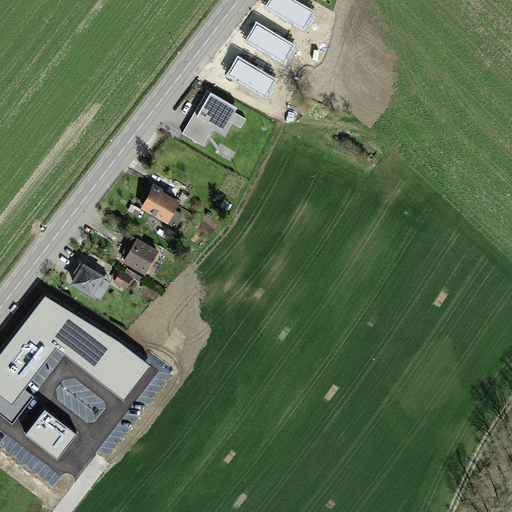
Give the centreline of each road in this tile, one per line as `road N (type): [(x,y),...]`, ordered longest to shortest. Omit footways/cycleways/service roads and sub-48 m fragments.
road 1 (primary): [(0,306),(236,0)]
road 2 (track): [(180,72),(297,121),(368,133)]
road 3 (track): [(450,511),(511,401)]
